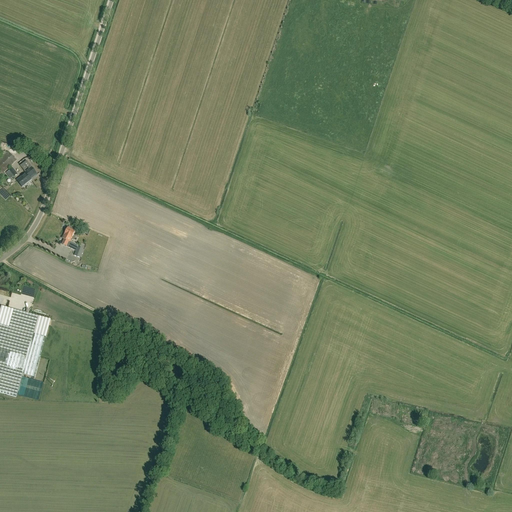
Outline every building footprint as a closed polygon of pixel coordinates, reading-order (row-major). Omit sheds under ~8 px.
[(8,151),(7,152),(5,151),(2,154),(3,156),(0,159),(0,175),(1,176),(17,160),(8,151)] [(26,174),(17,181),(23,188),(32,181),(31,179),(37,175),(31,167),(28,169),(24,163),(20,166),(25,171),(26,174)] [(68,228),(64,235),(63,239),(64,240),(62,244),(72,249),(74,245),(70,242),(75,232),(68,228)] [(1,306),(0,308),(0,324),(33,334),(22,374),(34,377),(50,319),(1,306)] [(22,374),(25,363),(33,334),(0,324),(0,393),(16,398),(22,374)] [(132,366),(119,365),(118,373),(132,374),(132,366)]
